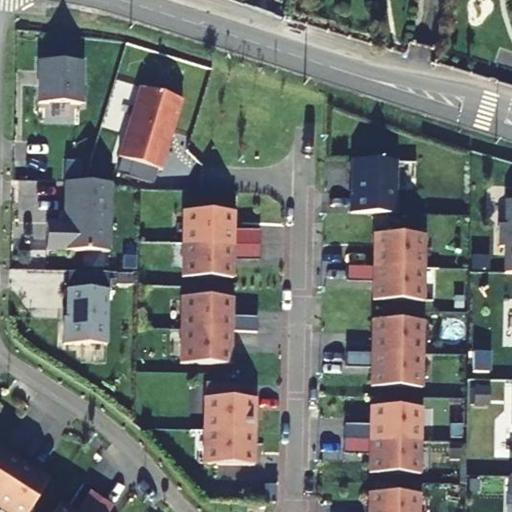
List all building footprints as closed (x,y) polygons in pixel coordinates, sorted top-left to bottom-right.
[(37,57),(36,100),(79,101),(80,58),(37,57)] [(117,155),(159,168),(180,97),(138,84),(117,155)] [(349,211),(394,212),(395,158),(352,157),(351,180),(353,180),(352,193),(350,193),(349,211)] [(108,180),(62,179),(62,220),(44,220),(43,248),(106,249),(108,180)] [(511,198),(504,198),(504,222),(498,222),(497,245),(503,245),(503,271),(511,271),(511,198)] [(232,243),(232,209),(187,209),(186,242),(232,243)] [(417,266),(418,233),(372,232),(371,265),(417,266)] [(185,275),(231,276),(232,256),(232,243),(186,242),(185,275)] [(258,243),(232,243),(232,256),(257,257),(258,243)] [(371,278),(371,265),(346,264),(345,278),(371,278)] [(371,298),(417,299),(417,266),(371,265),(371,278),(371,298)] [(65,270),(65,286),(105,287),(105,271),(65,270)] [(104,342),(105,287),(65,286),(64,303),(67,303),(66,313),(65,314),(62,314),(61,341),(104,342)] [(230,329),(231,296),(185,295),(184,328),(230,329)] [(371,319),(371,351),(416,352),(417,320),(371,319)] [(183,361),(229,362),(230,329),(184,328),(183,361)] [(416,352),(371,351),(370,384),(416,385),(416,352)] [(214,396),(240,396),(240,383),(214,382),(214,396)] [(253,430),(254,397),(240,396),(214,396),(208,396),(207,429),(253,430)] [(369,405),(368,438),(414,439),(415,406),(369,405)] [(206,462),(252,463),(253,430),(207,429),(206,462)] [(368,451),(368,438),(342,437),(342,451),(368,451)] [(414,439),(368,438),(368,451),(367,470),(413,471),(414,439)] [(0,488),(19,458),(0,445),(0,488)] [(19,458),(0,488),(0,500),(18,511),(24,511),(47,476),(19,458)] [(74,511),(75,511),(89,511),(100,496),(88,489),(74,511)] [(367,492),(366,511),(412,511),(413,493),(367,492)] [(100,496),(89,511),(105,511),(111,504),(100,496)] [(50,511),(75,511),(74,511),(58,501),(50,511)]
